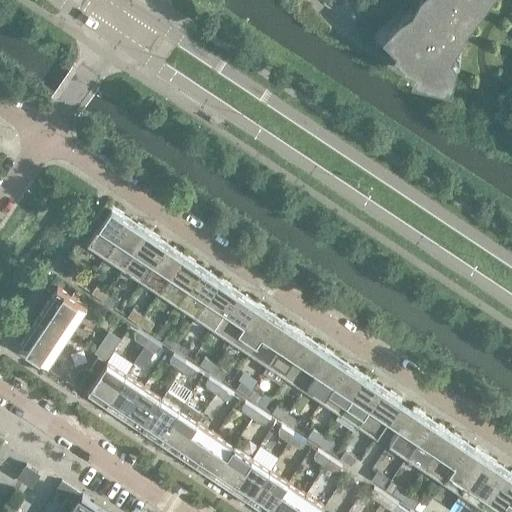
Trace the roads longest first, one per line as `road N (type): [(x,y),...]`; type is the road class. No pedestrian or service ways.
road 1 (residential): [(511,448),(45,139)]
road 2 (secondary): [(112,37),(511,302)]
road 3 (secondary): [(511,262),(132,9)]
road 4 (residential): [(179,511),(0,393)]
road 5 (residential): [(45,139),(112,37)]
